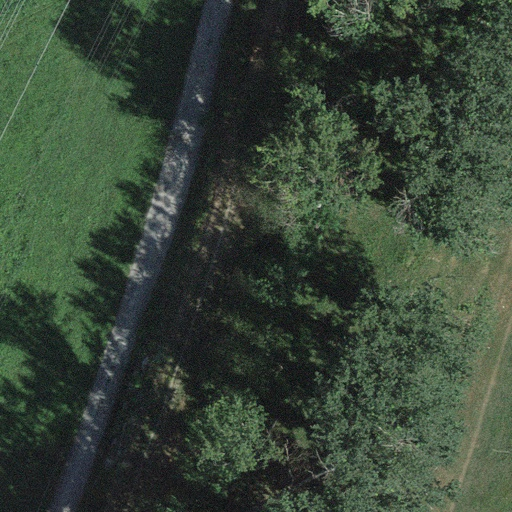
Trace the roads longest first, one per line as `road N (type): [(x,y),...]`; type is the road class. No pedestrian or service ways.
road 1 (track): [(65,511),(209,101),(228,0)]
road 2 (track): [(128,511),(260,108),(287,0)]
